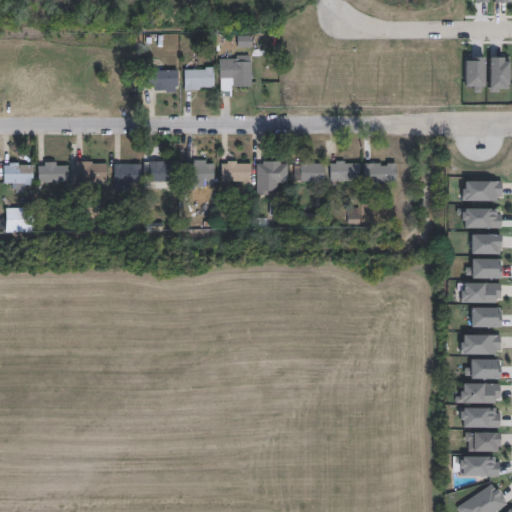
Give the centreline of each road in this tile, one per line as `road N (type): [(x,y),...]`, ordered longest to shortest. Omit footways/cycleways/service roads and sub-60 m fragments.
road 1 (residential): [(0,130),(477,129)]
road 2 (residential): [(511,32),(356,30),(332,16)]
